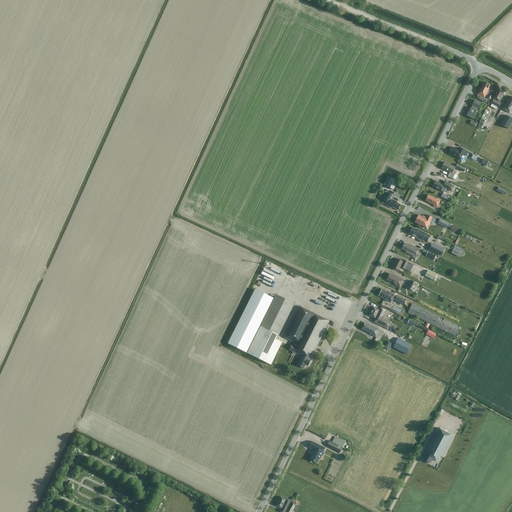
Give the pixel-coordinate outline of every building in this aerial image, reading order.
[(484,98),(489,89),(488,88),(490,85),(484,82),(480,90),(476,98),(486,103),(488,100),(484,98)] [(503,96),(502,96),(503,92),(498,89),(493,99),(494,99),(492,103),(492,104),(499,107),(501,103),(500,102),(503,96)] [(511,96),(508,101),(507,100),(503,109),(511,113),(511,111),(511,96)] [(475,100),(472,105),(471,107),(467,116),(474,120),(479,111),(477,110),(478,108),(481,103),(475,100)] [(511,118),(506,116),(501,125),(508,129),(511,122),(511,118)] [(486,122),(484,120),(481,119),(477,126),(483,129),(486,122)] [(456,149),(455,149),(452,147),(449,153),(456,157),(461,160),(463,155),(466,157),(468,152),(465,150),(461,148),(459,150),(456,149)] [(455,174),(455,175),(457,171),(454,169),(455,167),(445,162),(442,168),(450,172),(448,177),(453,179),(455,174)] [(387,186),(394,190),(398,181),(391,177),(387,186)] [(445,182),(444,185),(435,181),(432,187),(441,191),(443,187),(452,191),(454,186),(445,182)] [(397,203),(397,202),(392,199),(394,196),(385,191),(383,196),(385,198),(382,203),(387,206),(392,208),(393,208),(398,210),(401,205),(397,203)] [(437,198),(437,199),(428,195),(425,201),(434,205),(433,206),(437,208),(441,200),(437,198)] [(415,222),(428,229),(430,224),(429,224),(432,217),(428,215),(426,218),(423,216),(422,217),(418,215),(415,222)] [(449,223),(440,219),(438,223),(447,228),(449,223)] [(416,229),(412,228),(409,234),(417,238),(421,240),(424,241),(424,242),(427,243),(430,236),(416,229)] [(409,245),(405,243),(402,249),(407,251),(407,253),(416,257),(420,249),(414,247),(409,245)] [(429,249),(441,256),(445,249),(432,243),(429,249)] [(426,256),(434,260),(436,255),(428,251),(426,256)] [(404,260),(403,262),(397,259),(393,268),(399,271),(401,267),(410,272),(414,265),(404,260)] [(262,270),(265,286),(282,282),(279,266),(262,270)] [(436,274),(428,270),(425,276),(433,280),(436,274)] [(394,275),(393,276),(390,274),(387,280),(395,284),(395,285),(400,287),(403,280),(394,275)] [(407,287),(414,291),(418,283),(411,280),(407,287)] [(274,298),(256,288),(228,343),(271,364),(283,342),(276,338),(278,333),(279,334),(295,303),(276,294),(274,298)] [(386,291),(382,290),(379,296),(387,300),(387,301),(391,303),(395,295),(386,291)] [(395,300),(404,304),(406,300),(397,296),(395,300)] [(408,313),(455,336),(459,327),(412,304),(408,313)] [(297,354),(297,353),(302,356),(298,365),(304,368),(306,365),(309,366),(309,365),(310,365),(310,364),(311,364),(311,363),(311,362),(311,361),(308,360),(311,354),(313,355),(330,321),(300,306),(284,337),(296,343),(293,348),(290,347),(289,349),(293,351),(292,353),(293,354),(295,355),(297,354)] [(380,310),(373,307),(369,315),(376,319),(374,322),(388,328),(391,322),(382,317),(385,311),(381,308),(380,310)] [(369,324),(369,325),(365,323),(362,329),(371,334),(370,334),(375,337),(379,329),(369,324)] [(407,354),(412,345),(398,338),(393,348),(407,354)] [(428,450),(423,460),(430,463),(433,459),(438,462),(441,456),(443,457),(454,436),(438,428),(427,449),(428,450)] [(327,446),(340,453),(346,442),(335,436),(332,442),(329,440),(327,446)] [(322,456),(326,449),(312,441),(309,447),(314,450),(313,453),(310,459),(317,463),(319,459),(320,459),(322,456)] [(287,498),(286,499),(280,496),(276,506),(281,508),(280,511),(282,511),(291,511),(293,509),(297,511),(299,507),(295,505),(296,503),(289,499),(287,498)]
